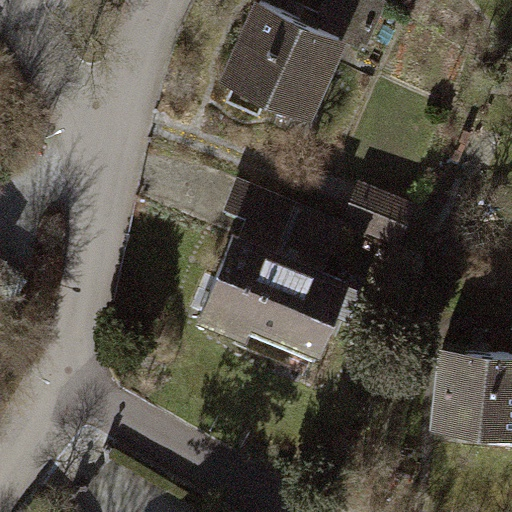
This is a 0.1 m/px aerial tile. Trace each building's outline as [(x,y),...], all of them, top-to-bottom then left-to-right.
[(264,0),(258,0),(219,92),(319,135),(359,40),(264,0)] [(388,0),(340,0),(377,20),(388,0)] [(345,222),(241,177),(232,198),(336,242),(345,222)] [(360,180),(345,222),(403,243),(418,201),(360,180)] [(236,229),(196,323),(313,372),(353,278),(236,229)] [(0,277),(10,260),(0,254),(0,277)] [(511,344),(437,338),(430,427),(511,433),(511,344)]
